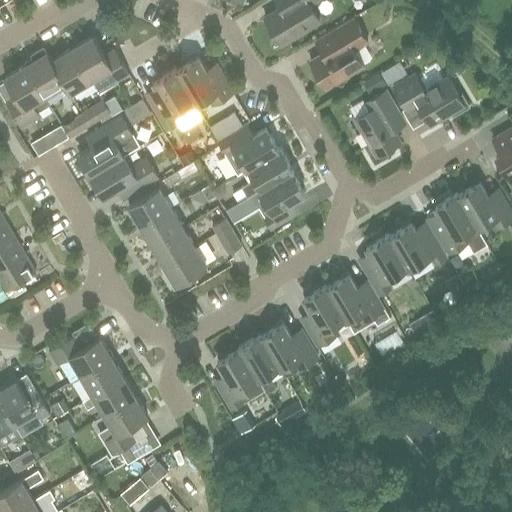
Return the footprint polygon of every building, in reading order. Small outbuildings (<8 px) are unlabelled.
[(282,42),(320,19),(310,2),(314,0),(277,0),(281,6),(266,16),(282,42)] [(326,85),(364,63),(355,48),(369,40),(355,17),(317,40),(324,52),(311,60),(319,72),(317,77),(320,81),(325,82),(326,85)] [(84,65),(91,78),(98,90),(100,90),(99,89),(117,78),(117,79),(129,72),(115,48),(105,53),(94,35),(73,47),(84,65)] [(63,95),(71,91),(53,59),(47,51),(46,51),(43,47),(31,54),(34,59),(26,63),(45,95),(45,94),(58,87),(63,95)] [(71,91),(91,78),(84,65),(73,47),(53,59),(71,91)] [(213,102),(234,90),(216,60),(205,66),(199,56),(177,69),(196,102),(208,94),(213,102)] [(388,83),(408,72),(401,58),(381,70),(388,83)] [(45,94),(45,95),(26,63),(5,76),(17,95),(7,101),(21,125),(40,113),(38,109),(49,102),(45,94)] [(156,84),(145,91),(167,127),(178,121),(176,118),(198,105),(196,102),(177,69),(176,67),(154,80),(156,84)] [(370,93),(387,83),(380,71),(363,81),(370,93)] [(426,89),(416,72),(394,85),(408,108),(418,102),(431,124),(452,111),(454,115),(471,105),(463,92),(460,94),(449,76),(426,89)] [(355,116),(354,117),(377,155),(401,141),(394,129),(386,116),(398,109),(386,88),(366,100),(370,107),(369,108),(355,116)] [(83,111),(91,123),(101,117),(101,116),(108,112),(111,111),(104,98),(83,111)] [(70,136),(91,123),(83,111),(75,116),(74,115),(61,122),(70,136)] [(226,117),(234,130),(242,125),(235,112),(226,117)] [(140,145),(121,114),(86,135),(92,145),(80,152),(93,172),(124,154),(140,145)] [(195,148),(214,145),(211,120),(191,123),(195,148)] [(61,125),(41,136),(48,148),(67,136),(61,125)] [(249,166),(280,148),(266,126),(249,136),(243,126),(220,140),(226,151),(225,152),(237,173),(249,166)] [(496,152),(511,179),(511,126),(494,138),(501,149),(496,152)] [(253,193),(293,170),(295,169),(282,147),(280,148),(249,166),(250,167),(256,177),(242,185),(248,196),(253,193)] [(124,154),(93,172),(105,193),(116,187),(122,197),(136,188),(158,175),(146,156),(131,165),(124,154)] [(168,185),(182,177),(184,181),(201,171),(194,160),(164,177),(168,185)] [(293,170),(253,193),(266,215),(265,215),(272,226),(295,212),(288,202),(306,192),(293,170)] [(477,224),(476,224),(478,226),(490,219),(495,227),(511,216),(511,208),(502,191),(491,198),(481,181),(460,193),(458,191),(458,192),(477,224)] [(209,183),(191,194),(194,199),(204,201),(216,194),(209,183)] [(141,224),(172,205),(160,185),(129,204),(141,224)] [(477,224),(458,192),(436,205),(438,209),(427,215),(435,228),(449,252),(470,239),(465,231),(476,224),(477,224)] [(153,243),(184,225),(172,205),(141,224),(153,243)] [(230,223),(226,216),(225,217),(218,205),(206,212),(213,224),(211,225),(216,232),(230,223)] [(0,239),(13,232),(1,212),(0,213),(0,239)] [(436,262),(447,256),(426,220),(415,226),(412,221),(391,234),(389,232),(408,265),(409,267),(431,254),(436,262)] [(216,232),(228,252),(242,244),(230,223),(216,232)] [(164,263),(195,244),(184,225),(153,243),(164,263)] [(0,265),(25,251),(13,232),(0,239),(0,265)] [(387,278),(408,265),(389,232),(367,246),(373,255),(362,262),(381,292),(392,286),(387,278)] [(195,244),(164,263),(170,272),(167,274),(174,287),(189,279),(187,277),(207,265),(195,244)] [(25,251),(0,265),(0,278),(6,289),(37,271),(25,251)] [(326,284),(345,316),(347,318),(355,331),(375,319),(378,323),(391,316),(385,306),(384,306),(370,283),(360,290),(350,273),(328,285),(327,283),(326,284)] [(460,273),(451,279),(455,287),(464,281),(460,273)] [(334,323),(345,316),(326,284),(304,297),(315,314),(304,320),(318,344),(339,331),(334,323)] [(409,322),(416,335),(425,330),(417,317),(409,322)] [(280,364),(281,367),(293,359),(298,367),(319,355),(305,332),(294,338),(284,321),(262,334),(261,332),(280,364)] [(268,371),(280,364),(261,332),(239,345),(240,347),(265,387),(267,391),(276,386),(268,371)] [(82,374),(113,356),(101,335),(82,347),(74,334),(50,348),(58,362),(70,355),(82,374)] [(243,400),(265,387),(240,347),(219,360),(229,377),(218,384),(232,407),(243,400)] [(93,394),(125,375),(113,356),(82,374),(93,394)] [(105,413),(136,395),(125,375),(93,394),(82,400),(87,408),(98,402),(105,413)] [(17,378),(0,387),(0,397),(15,422),(14,423),(22,435),(42,423),(39,417),(50,411),(37,389),(27,395),(17,378)] [(136,395),(105,413),(112,424),(100,431),(113,453),(137,439),(129,426),(148,415),(136,395)] [(0,430),(14,423),(15,422),(0,397),(0,430)] [(57,415),(64,411),(57,399),(50,403),(57,415)] [(306,409),(300,399),(275,414),(281,424),(306,409)] [(65,437),(76,430),(68,416),(56,423),(65,437)] [(444,422),(420,419),(417,443),(442,446),(444,422)] [(36,457),(29,446),(18,452),(25,464),(36,457)] [(159,477),(168,470),(159,459),(150,466),(159,477)] [(150,466),(142,473),(151,484),(159,477),(150,466)] [(10,511),(33,498),(32,497),(27,487),(43,477),(38,468),(0,491),(0,510),(1,511),(10,511)] [(192,483),(187,487),(194,496),(200,491),(192,483)] [(41,511),(38,507),(55,497),(49,487),(32,497),(33,498),(10,511),(41,511)] [(168,511),(157,498),(140,511),(168,511)]
